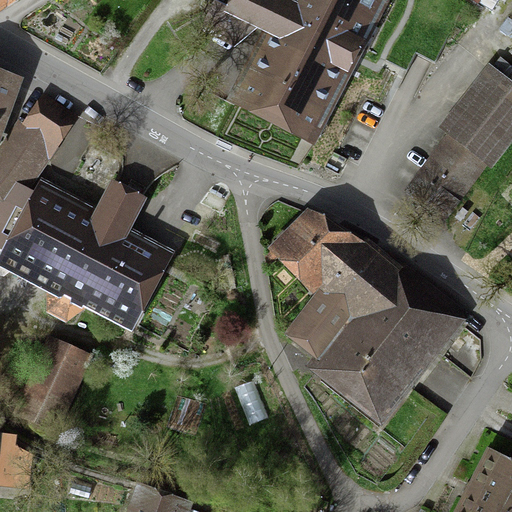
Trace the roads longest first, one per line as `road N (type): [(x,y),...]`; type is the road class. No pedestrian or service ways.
road 1 (residential): [(351,508),(331,487),(278,337),(250,170)]
road 2 (residential): [(511,321),(346,215),(250,170)]
road 3 (residential): [(250,170),(0,45)]
road 4 (residential): [(511,346),(414,498),(387,511),(351,508)]
